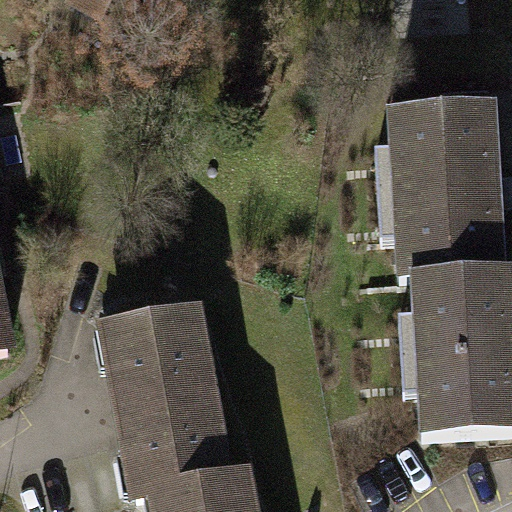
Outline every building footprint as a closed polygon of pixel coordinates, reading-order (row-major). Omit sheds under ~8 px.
[(393,125),(402,290),(421,289),(507,283),(498,119),(393,125)] [(421,289),(430,453),(511,447),(511,283),(507,283),(421,289)] [(0,375),(17,372),(0,290),(0,375)] [(98,336),(132,508),(150,505),(235,488),(202,316),(98,336)] [(150,505),(151,511),(258,511),(253,485),(235,488),(150,505)]
